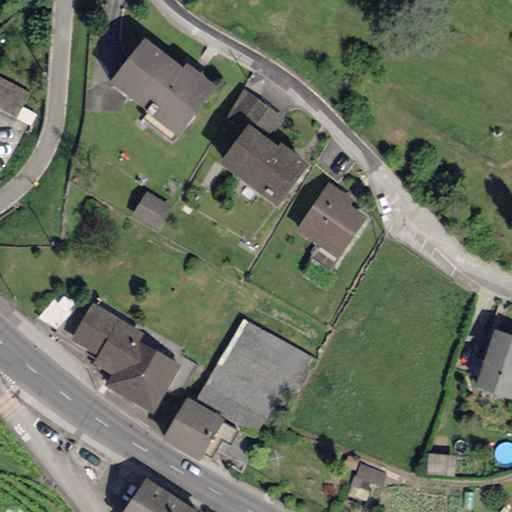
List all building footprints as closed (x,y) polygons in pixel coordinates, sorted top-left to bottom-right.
[(145,43),(109,88),(178,142),(181,139),(218,92),(186,67),(182,72),(145,43)] [(30,94),(0,78),(0,111),(16,120),(30,94)] [(286,123),(266,108),(244,91),(219,122),(242,140),(249,130),(269,145),(286,123)] [(242,140),(219,169),(277,213),(310,170),(281,148),(278,152),(269,145),(249,130),(242,140)] [(328,184),(295,234),(339,263),(367,220),(350,209),(355,202),(328,184)] [(172,209),(146,193),(131,218),(157,233),(172,209)] [(144,335),(90,306),(69,345),(99,360),(93,370),(112,379),(105,391),(153,417),(180,367),(139,344),(144,335)] [(241,319),(195,403),(256,437),(266,420),(280,428),(317,361),(241,319)] [(511,339),(493,333),(474,393),(511,404),(511,339)] [(186,402),(162,446),(200,467),(225,423),(186,402)] [(455,457),(428,456),(426,477),(454,479),(455,457)] [(344,470),(355,473),(359,461),(348,457),(344,470)] [(387,475),(360,465),(355,479),(382,489),(387,475)] [(190,511),(147,483),(128,511),(190,511)]
